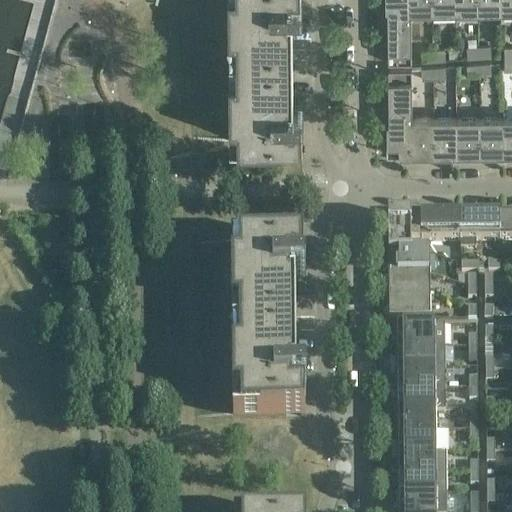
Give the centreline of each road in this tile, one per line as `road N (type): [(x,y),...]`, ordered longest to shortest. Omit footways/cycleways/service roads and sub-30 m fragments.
road 1 (residential): [(354,189),(323,239),(324,418),(353,467)]
road 2 (residential): [(353,467),(364,438),(354,189)]
road 3 (residential): [(320,0),(322,136),(354,189)]
road 4 (residential): [(354,189),(363,162),(358,0)]
road 5 (residential): [(511,188),(354,189)]
